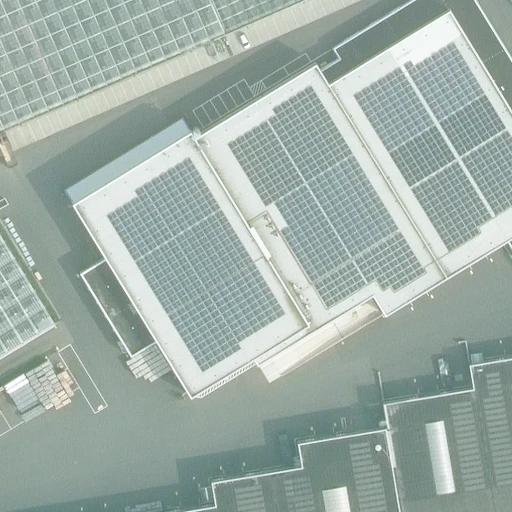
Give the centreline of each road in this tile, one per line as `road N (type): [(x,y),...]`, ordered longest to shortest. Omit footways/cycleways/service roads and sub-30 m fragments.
road 1 (unknown): [(80,312),(85,215),(106,184),(174,163),(511,112)]
road 2 (unknown): [(0,454),(97,417),(80,312)]
